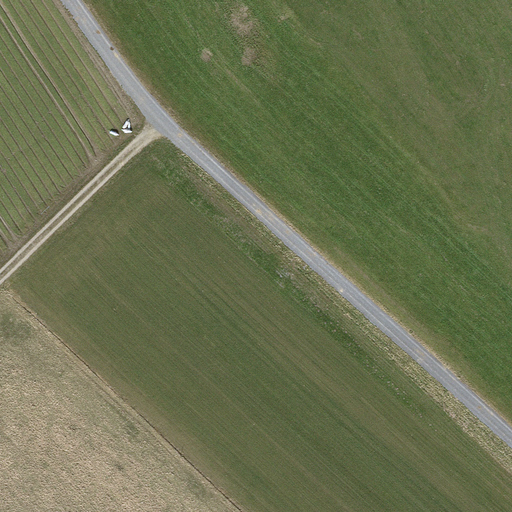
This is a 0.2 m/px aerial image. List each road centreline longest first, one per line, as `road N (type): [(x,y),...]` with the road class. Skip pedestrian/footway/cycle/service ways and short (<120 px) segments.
road 1 (track): [(511,443),(162,124),(78,0)]
road 2 (track): [(162,124),(0,283)]
